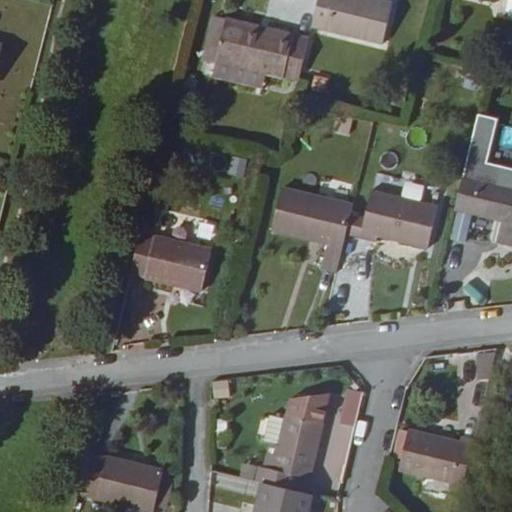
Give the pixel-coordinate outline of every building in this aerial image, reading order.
[(389,0),(315,0),(313,13),(382,30),(389,0)] [(218,47),(227,5),(217,3),(208,44),(218,47)] [(300,66),(310,24),(227,5),(218,47),(266,58),(300,66)] [(214,63),(262,74),(266,58),(218,47),(214,63)] [(511,235),(511,157),(486,151),(496,107),(479,103),(464,166),(456,197),(504,209),(498,232),(511,235)] [(333,133),(350,135),(352,117),(335,115),(333,133)] [(406,158),(422,162),(429,132),(413,128),(406,158)] [(348,223),(353,203),(355,192),(285,176),(275,219),(329,233),(324,255),(340,259),(348,223)] [(428,234),(438,193),(372,177),(365,206),(353,203),(348,223),(375,230),(376,223),(428,234)] [(210,239),(141,223),(131,265),(200,281),(210,239)] [(254,472),(265,475),(291,481),(295,466),(308,470),(322,415),(280,404),(279,408),(266,405),(253,455),(258,456),(254,472)] [(456,477),(468,480),(480,429),(468,426),(466,432),(414,420),(404,459),(457,473),(456,477)] [(166,460),(90,442),(80,485),(157,502),(158,497),(165,466),(166,460)] [(165,466),(158,497),(169,500),(176,469),(165,466)] [(307,511),(314,487),(291,481),(265,475),(256,511),(307,511)]
